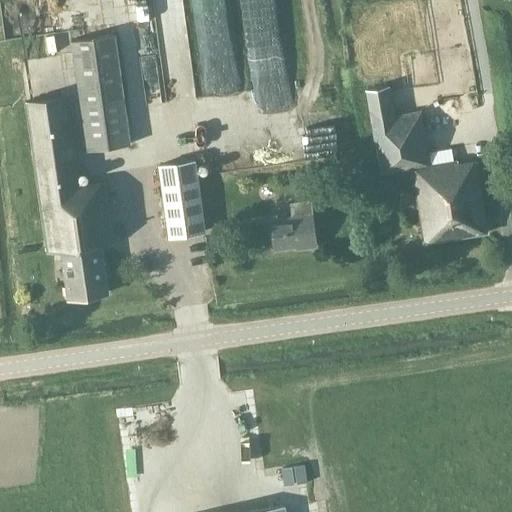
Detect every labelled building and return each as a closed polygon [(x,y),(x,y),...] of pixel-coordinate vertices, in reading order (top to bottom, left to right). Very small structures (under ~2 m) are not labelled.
[(86,151),(130,145),(115,35),(70,42),(86,151)] [(436,98),(473,94),(472,82),(435,85),(436,98)] [(420,127),(418,111),(394,116),(390,86),(366,91),(379,175),(412,169),(423,244),(486,234),(476,161),(458,164),(457,160),(429,165),(423,126),(420,127)] [(101,245),(114,244),(105,179),(80,183),(67,96),(24,102),(46,253),(60,252),(67,301),(108,294),(101,245)] [(168,237),(205,232),(194,160),(158,166),(168,237)] [(296,251),(317,247),(310,200),(290,203),(291,216),(269,219),(272,251),(296,248),(296,251)]
